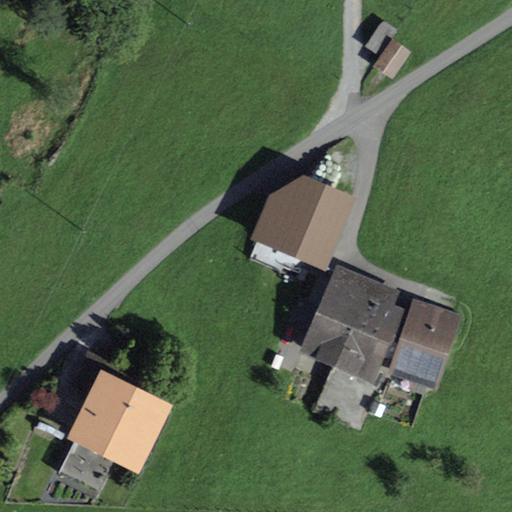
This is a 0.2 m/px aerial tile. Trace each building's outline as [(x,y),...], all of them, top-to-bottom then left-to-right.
[(383,24),(368,47),(380,55),(395,33),(383,24)] [(394,42),(379,65),(392,74),(408,52),(394,42)] [(274,200),(259,237),(322,263),(349,200),(305,182),(274,200)] [(314,411),(363,431),(386,373),(376,369),(399,312),(384,305),(390,292),(344,273),(310,353),(334,363),(314,411)] [(432,383),(454,317),(419,305),(396,371),(432,383)] [(97,492),(118,451),(136,460),(168,396),(88,356),(75,383),(98,395),(59,473),(97,492)]
